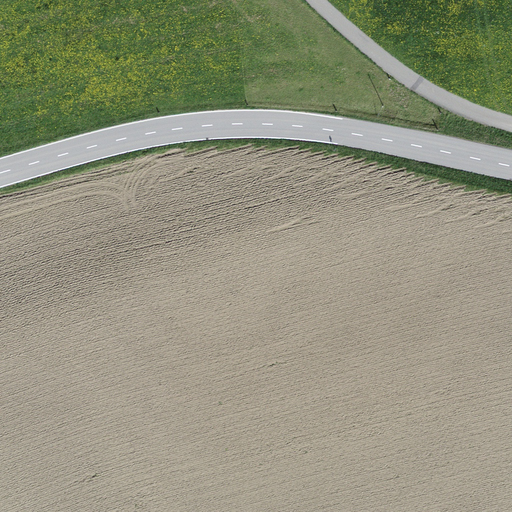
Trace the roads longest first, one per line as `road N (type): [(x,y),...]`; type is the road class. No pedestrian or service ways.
road 1 (tertiary): [(0,172),(126,137),(240,123),(332,130),(511,165)]
road 2 (unclassified): [(511,123),(423,86),(313,0)]
